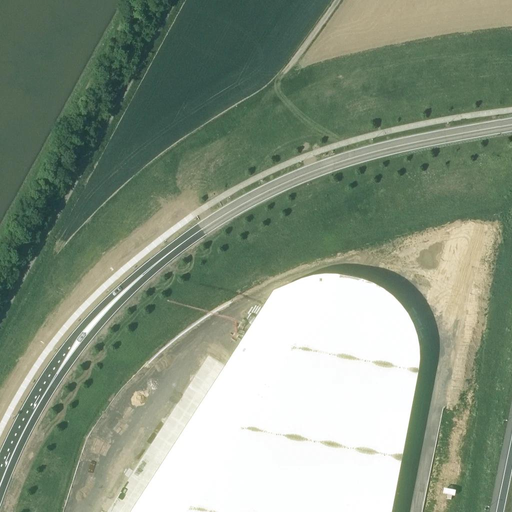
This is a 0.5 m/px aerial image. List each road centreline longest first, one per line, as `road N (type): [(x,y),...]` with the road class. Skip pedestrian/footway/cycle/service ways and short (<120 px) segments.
road 1 (primary): [(511,124),(318,169),(192,236),(111,305),(65,360),(0,485)]
road 2 (unclassified): [(176,0),(0,321)]
